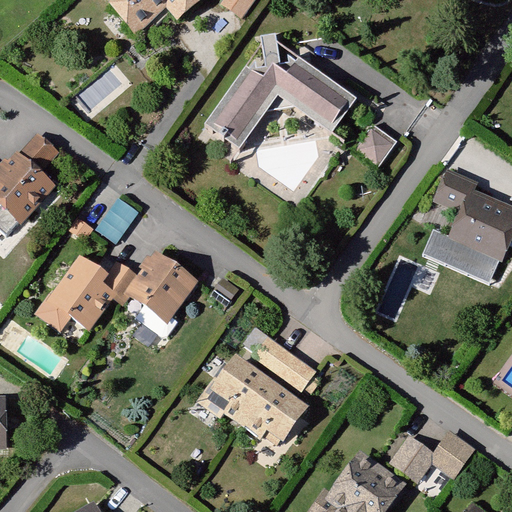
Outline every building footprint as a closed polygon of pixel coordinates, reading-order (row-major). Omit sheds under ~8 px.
[(217,0),(100,0),(134,37),(167,7),(186,28),(217,0)] [(225,0),(224,2),(247,18),(258,0),(225,0)] [(355,105),(265,38),(196,131),(234,159),(278,100),(330,139),(355,105)] [(358,148),(382,166),(400,141),(376,124),(358,148)] [(62,157),(33,131),(0,168),(0,222),(17,238),(59,192),(43,178),(62,157)] [(511,258),(511,199),(444,173),(431,204),(455,214),(442,248),(506,274),(511,258)] [(122,196),(99,227),(119,241),(141,210),(122,196)] [(201,286),(156,253),(137,278),(118,265),(106,281),(79,261),(39,314),(80,345),(113,299),(163,336),(201,286)] [(258,328),(243,349),(309,393),(324,372),(258,328)] [(306,414),(231,362),(203,402),(278,454),(306,414)] [(391,462),(422,483),(435,463),(457,478),(479,447),(451,429),(436,451),(411,434),(391,462)] [(394,511),(407,495),(353,454),(309,511),(394,511)]
